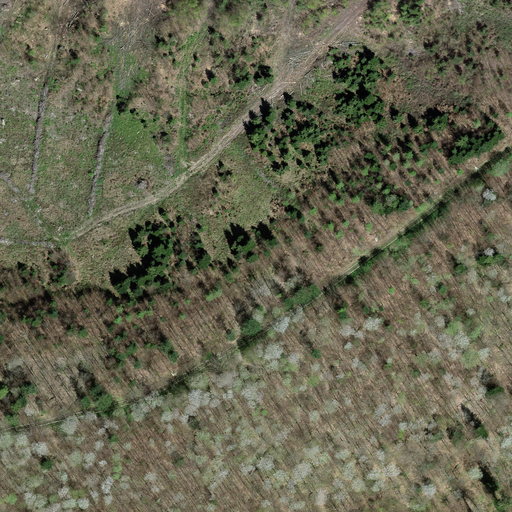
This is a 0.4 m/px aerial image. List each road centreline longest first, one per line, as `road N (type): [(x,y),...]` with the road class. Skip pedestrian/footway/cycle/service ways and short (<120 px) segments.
road 1 (track): [(0,435),(162,387),(302,302),(511,146)]
road 2 (track): [(371,0),(104,252),(51,291),(0,304)]
